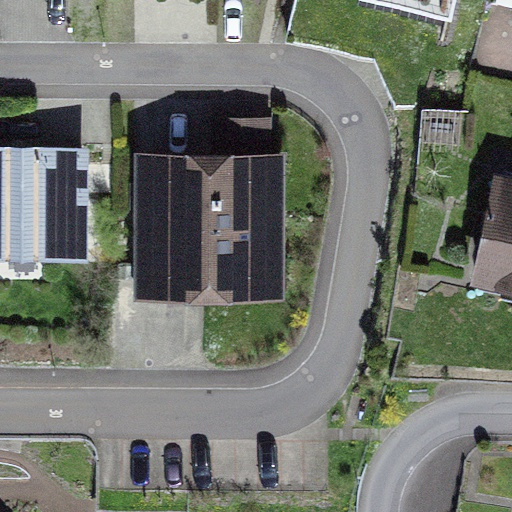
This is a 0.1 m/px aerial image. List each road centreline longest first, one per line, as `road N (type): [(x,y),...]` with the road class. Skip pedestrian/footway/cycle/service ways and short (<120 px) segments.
road 1 (residential): [(0,63),(282,71),(335,93),(363,140),(348,312),(316,384),(269,409),(0,410)]
road 2 (residential): [(384,511),(408,445),(458,419),(511,418)]
